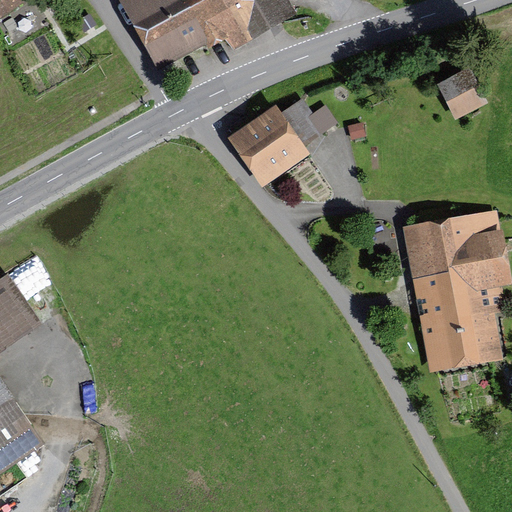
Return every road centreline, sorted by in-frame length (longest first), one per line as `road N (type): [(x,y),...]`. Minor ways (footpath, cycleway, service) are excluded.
road 1 (unclassified): [(192,103),(371,345),(457,511)]
road 2 (tertiary): [(480,0),(192,103)]
road 3 (tertiary): [(192,103),(0,207)]
